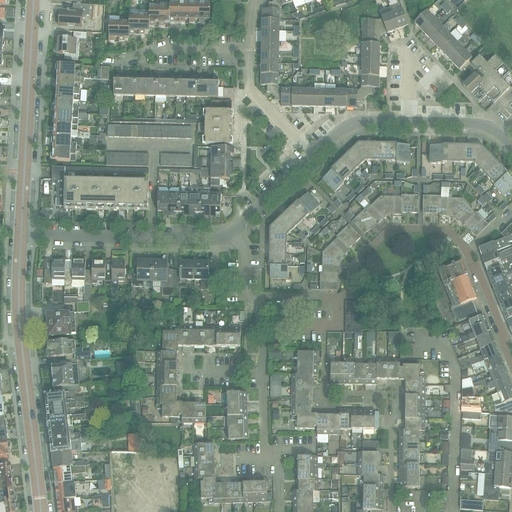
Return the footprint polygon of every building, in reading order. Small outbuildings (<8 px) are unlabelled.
[(179,0),(180,4),(179,25),(189,25),(190,4),(189,0),(179,0)] [(273,1),(272,2),(281,8),(282,6),(293,2),(291,0),(275,0),(273,1)] [(262,9),(262,20),(279,20),(280,10),(281,8),(272,2),(272,3),(272,5),(268,5),(268,10),(262,9)] [(160,9),(159,25),(159,29),(170,29),(170,9),(169,9),(169,4),(160,3),(160,9)] [(59,27),(69,27),(81,28),(82,16),(90,16),(90,5),(73,4),(73,12),(69,12),(69,11),(67,11),(67,12),(60,11),(59,27)] [(169,4),(169,9),(170,9),(170,29),(170,25),(179,25),(180,4),(169,4)] [(200,4),(190,4),(189,25),(195,25),(195,21),(199,21),(200,4)] [(200,4),(199,21),(199,25),(205,26),(205,22),(209,22),(209,26),(210,26),(210,5),(200,4)] [(150,9),(150,11),(149,33),(149,37),(150,37),(150,28),(155,28),(155,24),(159,25),(160,9),(150,9)] [(402,10),(392,14),(398,30),(408,26),(402,10)] [(130,23),(129,44),(130,37),(139,37),(139,11),(130,11),(130,23)] [(150,11),(139,11),(139,37),(145,37),(145,33),(149,33),(150,11)] [(414,23),(422,32),(435,20),(427,12),(414,23)] [(382,20),(379,21),(379,28),(384,26),(387,34),(398,30),(392,14),(381,18),(382,20)] [(262,20),(262,31),(279,31),(279,20),(262,20)] [(363,31),(362,45),(380,45),(379,45),(379,28),(379,21),(362,20),(362,31),(363,31)] [(422,32),(429,39),(442,28),(435,20),(422,32)] [(115,39),(119,40),(119,22),(109,22),(109,43),(115,43),(115,39)] [(119,44),(129,44),(130,23),(119,22),(119,40),(119,44)] [(429,39),(437,47),(449,35),(442,28),(429,39)] [(262,31),(262,42),(279,42),(279,31),(262,31)] [(65,60),(78,61),(79,41),(86,41),(86,34),(74,33),(74,39),(58,38),(58,46),(56,46),(56,52),(57,52),(57,55),(65,55),(65,60)] [(437,47),(444,55),(457,43),(449,35),(437,47)] [(262,42),(261,52),(279,53),(279,42),(262,42)] [(444,55),(452,63),(464,51),(457,43),(444,55)] [(380,45),(362,45),(362,55),(379,56),(380,45)] [(464,51),(452,63),(459,71),(472,59),(464,51)] [(261,52),(261,63),(278,64),(279,53),(261,52)] [(379,56),(362,55),(362,66),(379,66),(379,56)] [(463,87),(471,96),(478,104),(486,96),(494,104),(510,89),(502,81),(510,73),(495,57),(487,64),(480,57),(471,65),(486,80),(483,84),(475,76),(463,87)] [(261,63),(261,75),(278,75),(278,64),(261,63)] [(58,73),(58,77),(84,79),(87,79),(87,76),(83,76),(83,77),(80,76),(81,67),(58,65),(56,67),(56,71),(58,73)] [(362,66),(362,76),(379,76),(379,66),(362,66)] [(101,80),(109,80),(109,68),(101,68),(101,80)] [(124,97),(124,96),(124,74),(119,74),(119,77),(114,77),(114,96),(124,97)] [(124,96),(134,96),(135,78),(130,78),(131,74),(124,74),(124,96)] [(134,96),(145,97),(145,75),(140,75),(140,78),(135,78),(134,96)] [(145,97),(155,97),(156,78),(151,78),(151,75),(145,75),(145,97)] [(155,97),(166,97),(166,75),(161,75),(160,78),(156,78),(155,97)] [(166,97),(176,97),(177,79),(172,78),(172,75),(166,75),(166,97)] [(176,97),(186,98),(187,76),(181,75),(181,79),(177,79),(176,97)] [(270,93),(272,95),(280,88),(278,86),(278,75),(261,75),(261,86),(267,86),(267,91),(270,91),(270,93)] [(186,98),(197,98),(197,79),(193,79),(193,76),(187,76),(186,98)] [(197,98),(207,98),(208,76),(202,76),(202,79),(197,79),(197,98)] [(208,76),(207,98),(217,98),(217,99),(234,99),(234,90),(223,90),(223,89),(218,88),(218,79),(214,79),(214,76),(208,76)] [(362,88),(359,90),(366,97),(369,95),(369,93),(372,93),(373,88),(379,88),(379,76),(362,76),(362,88)] [(55,89),(57,90),(57,89),(79,91),(80,84),(84,85),(84,79),(58,77),(57,81),(55,81),(55,89)] [(281,107),(292,107),(292,90),(281,90),(280,88),(272,95),(274,97),(276,97),(276,101),(281,101),(281,107)] [(56,101),(79,103),(79,91),(57,89),(57,90),(56,101)] [(292,107),(303,108),(303,90),(292,90),(292,107)] [(303,108),(314,108),(314,91),(303,90),(303,108)] [(346,91),(346,109),(357,109),(357,103),(362,103),(362,99),(364,99),(366,97),(359,90),(358,92),(346,91)] [(314,108),(324,108),(324,91),(314,91),(314,108)] [(324,108),(335,108),(335,91),(324,91),(324,108)] [(335,108),(346,109),(346,91),(335,91),(335,108)] [(56,109),(56,113),(78,115),(79,103),(56,101),(54,103),(54,107),(56,109)] [(205,124),(198,124),(198,132),(205,133),(204,145),(231,146),(232,102),(212,101),(212,108),(212,111),(205,111),(205,124)] [(53,123),(55,125),(77,127),(78,121),(89,121),(89,115),(78,115),(56,113),(55,117),(53,119),(53,123)] [(55,125),(54,137),(77,138),(89,139),(90,134),(77,134),(77,127),(55,125)] [(54,149),(76,150),(80,151),(81,146),(76,146),(77,138),(54,137),(52,137),(52,145),(54,145),(54,149)] [(107,144),(105,140),(97,140),(97,145),(94,145),(93,151),(107,152),(107,144)] [(358,143),(347,154),(359,167),(366,160),(358,143)] [(374,144),(358,143),(366,160),(373,161),(374,144)] [(385,144),(374,144),(373,161),(385,161),(385,144)] [(397,144),(385,144),(385,161),(396,161),(396,164),(397,144)] [(398,144),(397,144),(396,164),(409,164),(410,146),(398,146),(398,144)] [(442,163),(454,163),(454,145),(442,145),(442,147),(442,163)] [(454,163),(465,163),(466,146),(454,145),(454,163)] [(465,163),(473,163),(481,146),(466,146),(465,163)] [(473,163),(478,169),(491,156),(481,146),(473,163)] [(442,165),(442,163),(442,147),(430,147),(429,164),(442,165)] [(211,148),(211,159),(230,159),(230,154),(233,154),(234,149),(211,148)] [(76,150),(54,149),(53,153),(51,155),(51,159),(53,161),(75,163),(76,150)] [(347,154),(339,162),(351,174),(359,167),(347,154)] [(478,169),(487,178),(500,165),(491,156),(478,169)] [(211,159),(211,169),(233,169),(233,164),(230,164),(230,159),(211,159)] [(339,162),(330,170),(342,183),(351,174),(339,162)] [(487,178),(494,186),(495,186),(507,175),(507,176),(509,175),(500,165),(487,178)] [(64,210),(74,210),(85,210),(85,180),(75,180),(65,180),(65,173),(65,168),(52,168),(52,180),(57,180),(56,207),(64,207),(64,210)] [(233,169),(211,169),(211,173),(210,186),(219,187),(220,180),(230,180),(230,175),(233,175),(233,169)] [(342,183),(330,170),(330,171),(331,172),(322,180),(335,193),(344,184),(342,183)] [(361,174),(367,181),(370,177),(364,171),(361,174)] [(467,178),(470,181),(476,176),(473,173),(467,178)] [(495,186),(494,186),(493,187),(503,197),(511,187),(511,180),(507,176),(507,175),(495,186)] [(85,210),(95,210),(106,211),(106,181),(96,181),(85,180),(85,210)] [(106,211),(116,211),(127,211),(127,181),(117,181),(106,181),(106,211)] [(127,211),(137,211),(148,211),(148,182),(138,182),(127,181),(127,211)] [(355,191),(358,194),(364,188),(362,185),(355,191)] [(475,189),(480,195),(484,192),(478,186),(475,189)] [(162,216),(168,216),(168,191),(167,189),(158,188),(158,213),(163,213),(162,216)] [(204,217),(210,217),(210,194),(210,189),(200,188),(200,194),(200,213),(204,213),(204,217)] [(174,213),(178,213),(179,189),(171,189),(168,191),(168,216),(174,216),(174,213)] [(347,199),(350,202),(356,196),(353,193),(347,199)] [(183,216),(189,216),(189,194),(179,194),(178,213),(183,213),(183,216)] [(195,213),(200,213),(200,194),(189,194),(189,216),(195,216),(195,213)] [(210,194),(210,217),(216,217),(216,214),(221,214),(221,194),(210,194)] [(297,201),(310,214),(311,215),(320,207),(308,194),(299,202),(298,201),(297,201)] [(483,198),(488,203),(492,200),(486,194),(483,198)] [(355,200),(358,203),(364,198),(361,195),(355,200)] [(402,197),(381,197),(387,215),(402,215),(402,196),(402,197)] [(419,196),(402,196),(402,215),(402,214),(418,214),(419,196)] [(422,214),(439,214),(439,198),(441,198),(441,197),(423,196),(422,214)] [(365,210),(364,210),(378,224),(387,215),(381,197),(366,211),(365,210)] [(439,216),(453,217),(461,199),(441,198),(439,198),(439,216)] [(477,202),(482,207),(485,204),(480,198),(477,202)] [(453,217),(463,227),(477,213),(476,214),(461,199),(453,217)] [(334,203),(339,208),(342,205),(337,200),(334,203)] [(297,201),(289,209),(301,222),(310,214),(297,201)] [(499,209),(502,212),(508,207),(505,204),(499,209)] [(327,209),(332,215),(335,212),(330,206),(327,209)] [(289,209),(281,218),(293,230),(301,222),(289,209)] [(378,224),(364,210),(352,222),(364,235),(376,224),(377,225),(378,224)] [(345,215),(350,220),(353,217),(348,212),(345,215)] [(477,213),(463,227),(464,226),(476,238),(489,225),(477,213)] [(487,220),(490,223),(496,218),(493,215),(487,220)] [(281,218),(269,228),(287,236),(293,230),(281,218)] [(338,221),(344,227),(347,224),(342,218),(338,221)] [(321,225),(323,228),(329,222),(327,219),(321,225)] [(511,224),(510,226),(502,234),(501,234),(501,235),(502,235),(505,238),(511,236),(511,237),(511,236),(511,224)] [(349,225),(336,237),(350,251),(349,249),(361,238),(349,225)] [(312,233),(315,236),(321,230),(318,227),(312,233)] [(269,228),(269,244),(287,244),(287,236),(269,228)] [(322,233),(325,237),(330,231),(328,228),(322,233)] [(297,235),(303,241),(306,239),(300,232),(297,235)] [(511,236),(505,238),(499,241),(479,249),(482,257),(496,252),(510,247),(509,244),(511,242),(511,238),(511,237),(511,236)] [(337,238),(322,252),(340,261),(350,251),(336,237),(337,238)] [(269,244),(269,255),(286,255),(287,244),(269,244)] [(482,257),(485,265),(507,257),(507,256),(511,254),(511,249),(498,255),(496,252),(482,257)] [(470,257),(476,259),(479,252),(473,250),(470,257)] [(320,273),(340,274),(340,261),(322,252),(322,273),(320,273)] [(484,266),(488,274),(511,263),(511,254),(507,256),(507,257),(485,265),(484,266)] [(269,255),(268,267),(286,268),(286,255),(269,255)] [(52,281),(64,281),(65,270),(65,260),(52,260),(52,270),(44,270),(44,285),(52,285),(52,281)] [(437,270),(444,287),(451,304),(459,322),(478,314),(472,301),(477,299),(461,260),(437,270)] [(84,282),(84,281),(85,271),(85,261),(72,261),(72,271),(65,270),(64,281),(64,285),(72,285),(72,287),(85,287),(85,282),(84,282)] [(84,281),(84,282),(85,282),(85,287),(84,303),(92,303),(92,281),(104,282),(104,271),(105,271),(105,261),(92,261),(92,271),(85,271),(84,281)] [(112,271),(105,271),(104,271),(104,282),(104,286),(112,286),(112,282),(125,282),(125,262),(112,261),(112,271)] [(143,282),(152,282),(153,264),(145,264),(145,262),(139,262),(138,270),(131,270),(131,288),(143,288),(143,282)] [(187,281),(194,281),(194,262),(188,262),(188,263),(181,263),(181,262),(180,262),(180,274),(174,274),(174,271),(173,271),(173,288),(173,289),(187,289),(187,284),(187,281)] [(194,262),(194,281),(202,281),(202,290),(217,290),(217,275),(208,275),(209,263),(208,263),(208,264),(201,263),(201,262),(194,262)] [(160,288),(173,288),(173,271),(173,270),(167,270),(167,263),(161,263),(161,264),(153,264),(152,282),(161,282),(160,288)] [(487,274),(490,282),(511,273),(511,263),(488,274),(487,274)] [(286,268),(268,267),(268,268),(270,268),(270,280),(288,280),(288,268),(286,268)] [(340,274),(320,273),(320,291),(337,292),(338,275),(340,275),(340,274)] [(511,273),(490,282),(494,290),(508,284),(507,282),(511,280),(511,273)] [(494,290),(497,298),(511,291),(511,282),(508,284),(494,290)] [(511,291),(497,298),(500,306),(511,300),(511,291)] [(511,300),(500,306),(503,313),(511,309),(511,300)] [(77,305),(78,314),(89,313),(88,304),(77,305)] [(511,309),(503,313),(506,321),(511,319),(511,309)] [(50,335),(50,337),(70,335),(76,334),(74,313),(69,314),(69,313),(48,315),(48,319),(49,328),(47,329),(47,335),(50,335)] [(462,338),(464,344),(491,334),(486,323),(483,316),(469,321),(474,334),(465,337),(462,338)] [(175,333),(171,333),(163,333),(163,350),(166,350),(166,348),(178,348),(178,347),(182,347),(183,327),(175,327),(175,333)] [(194,328),(183,327),(182,347),(193,348),(194,328)] [(205,328),(194,328),(193,348),(205,348),(205,328)] [(217,328),(205,328),(205,348),(216,348),(217,328)] [(228,328),(217,328),(216,348),(228,348),(228,328)] [(240,328),(228,328),(228,348),(240,348),(240,328)] [(395,340),(404,340),(404,329),(395,329),(395,340)] [(354,334),(355,351),(359,350),(359,339),(363,339),(363,334),(354,334)] [(478,345),(480,351),(495,345),(491,334),(464,344),(464,345),(466,350),(478,345)] [(83,353),(83,349),(75,349),(74,341),(50,343),(48,345),(48,350),(50,352),(51,352),(52,357),(65,356),(66,362),(92,360),(91,352),(83,353)] [(462,371),(472,367),(472,366),(499,356),(495,345),(480,351),(483,356),(470,361),(469,359),(459,364),(462,371)] [(157,353),(157,364),(177,364),(177,353),(178,353),(157,353)] [(298,353),(297,364),(317,365),(317,353),(298,353)] [(486,374),(489,372),(504,366),(499,356),(472,366),(472,367),(474,372),(482,368),(482,369),(484,368),(486,374)] [(376,360),(376,366),(377,366),(376,380),(377,380),(388,380),(388,361),(376,360)] [(400,361),(388,361),(388,380),(399,380),(399,381),(400,381),(400,361)] [(157,364),(157,376),(177,376),(177,364),(157,364)] [(297,364),(297,375),(297,376),(312,377),(317,377),(317,365),(297,364)] [(53,376),(54,388),(79,387),(77,365),(52,367),(52,368),(50,370),(51,374),(52,375),(52,377),(53,376)] [(330,385),(342,385),(342,365),(331,365),(330,385)] [(342,385),(354,385),(354,365),(342,365),(342,385)] [(354,385),(365,385),(365,366),(354,365),(354,385)] [(365,366),(365,385),(377,385),(377,380),(376,380),(377,366),(376,366),(365,366)] [(405,381),(405,386),(425,386),(425,378),(420,378),(420,366),(403,366),(404,366),(404,381),(405,381)] [(474,388),(484,386),(492,383),(508,377),(504,366),(489,372),(491,378),(486,380),(473,385),(474,388)] [(277,374),(277,393),(287,392),(287,374),(277,374)] [(292,375),(292,387),(312,388),(312,377),(297,376),(297,375),(292,375)] [(157,376),(157,387),(177,387),(177,376),(157,376)] [(495,389),(497,394),(511,388),(511,387),(508,377),(492,383),(484,386),(487,392),(490,391),(490,392),(495,389)] [(405,386),(405,397),(425,398),(425,386),(405,386)] [(46,396),(47,406),(77,404),(84,403),(83,398),(75,399),(75,393),(78,393),(78,387),(79,387),(54,388),(54,395),(46,396)] [(157,387),(157,399),(177,399),(177,387),(157,387)] [(292,387),(292,399),(312,399),(312,388),(292,387)] [(461,390),(461,399),(474,398),(472,388),(461,390)] [(511,388),(497,394),(491,396),(494,407),(495,413),(505,413),(511,413),(511,388)] [(227,394),(227,406),(247,405),(247,393),(227,394)] [(405,397),(405,409),(425,409),(425,398),(405,397)] [(177,399),(157,399),(156,406),(162,406),(162,419),(179,419),(179,415),(177,415),(178,403),(177,403),(177,399)] [(292,399),(292,410),(311,411),(312,399),(292,399)] [(139,402),(131,402),(132,410),(130,411),(130,412),(140,411),(139,402)] [(47,406),(48,419),(71,417),(71,410),(85,408),(84,403),(77,404),(47,406)] [(193,424),(194,404),(183,404),(183,403),(182,403),(182,424),(193,424)] [(206,404),(194,404),(193,424),(205,424),(206,404)] [(227,406),(227,417),(247,416),(247,405),(227,406)] [(405,409),(405,420),(425,420),(425,409),(405,409)] [(292,422),(297,422),(297,430),(314,430),(312,430),(312,415),(311,415),(311,411),(292,410),(292,422)] [(141,421),(140,411),(130,412),(130,417),(133,417),(133,422),(141,421)] [(340,411),(340,416),(339,430),(340,430),(351,430),(351,411),(340,411)] [(363,411),(351,411),(351,430),(363,431),(363,411)] [(375,411),(363,411),(363,431),(374,431),(375,411)] [(463,413),(463,420),(481,421),(481,414),(463,413)] [(317,435),(329,436),(329,416),(318,416),(318,415),(317,415),(317,435)] [(48,419),(49,430),(72,428),(72,423),(86,421),(86,416),(71,417),(48,419)] [(227,417),(228,428),(247,428),(247,416),(227,417)] [(329,416),(329,436),(340,436),(340,430),(339,430),(340,416),(329,416)] [(489,429),(497,430),(511,430),(511,418),(490,417),(489,429)] [(405,420),(405,431),(420,431),(420,432),(425,432),(425,420),(405,420)] [(49,430),(51,443),(88,439),(88,434),(80,435),(80,434),(73,435),(72,428),(49,430)] [(247,428),(228,428),(228,440),(248,440),(247,428)] [(498,441),(506,442),(506,454),(511,454),(511,430),(497,430),(497,432),(499,432),(498,441)] [(400,431),(400,443),(419,443),(420,432),(420,431),(405,431),(400,431)] [(51,443),(52,454),(71,452),(75,452),(74,445),(89,444),(89,442),(96,441),(95,438),(88,439),(51,443)] [(7,441),(0,441),(0,461),(9,460),(8,450),(8,449),(9,449),(10,447),(10,444),(9,443),(8,443),(7,441)] [(400,443),(399,454),(419,455),(419,443),(400,443)] [(194,445),(195,456),(214,456),(214,445),(194,445)] [(152,511),(150,447),(119,448),(121,511),(152,511)] [(462,450),(461,460),(471,462),(472,451),(462,450)] [(71,452),(52,454),(54,470),(71,468),(76,467),(84,466),(84,462),(72,463),(71,452)] [(358,453),(358,465),(378,465),(378,454),(358,453)] [(489,464),(511,465),(511,454),(506,454),(489,453),(488,464),(489,464)] [(399,454),(399,466),(419,466),(419,455),(399,454)] [(195,456),(195,468),(214,468),(214,456),(195,456)] [(298,470),(318,469),(325,469),(325,465),(317,465),(317,457),(298,458),(298,470)] [(471,462),(461,460),(460,460),(460,471),(473,471),(474,462),(471,462)] [(511,468),(511,465),(489,464),(489,469),(486,469),(486,475),(485,475),(485,476),(511,478),(511,468)] [(0,479),(11,478),(11,474),(11,473),(12,473),(12,472),(13,472),(13,470),(13,468),(12,467),(11,466),(10,465),(0,466),(0,479)] [(358,477),(363,477),(378,477),(378,476),(378,465),(358,465),(358,477)] [(399,466),(399,477),(419,477),(419,466),(399,466)] [(54,470),(55,485),(73,483),(71,468),(54,470)] [(214,468),(195,468),(195,480),(216,479),(215,479),(214,468)] [(298,470),(298,481),(318,481),(318,469),(298,470)] [(363,477),(363,489),(383,489),(383,476),(378,476),(378,477),(363,477)] [(485,476),(484,488),(483,501),(499,502),(500,489),(511,489),(511,478),(485,476)] [(419,477),(399,477),(399,489),(419,489),(419,477)] [(0,479),(0,491),(13,491),(13,485),(14,485),(14,484),(14,483),(14,481),(13,480),(13,479),(12,479),(12,478),(11,478),(0,479)] [(298,481),(298,492),(298,493),(313,492),(313,493),(318,493),(318,481),(298,481)] [(55,485),(57,500),(77,498),(75,486),(80,485),(80,482),(73,483),(55,485)] [(216,484),(210,484),(204,484),(204,482),(200,483),(201,500),(204,500),(204,505),(222,504),(221,485),(216,485),(216,484)] [(266,483),(255,484),(255,504),(272,503),(272,494),(267,494),(266,483)] [(232,484),(221,485),(222,504),(233,504),(232,484)] [(243,484),(232,484),(233,504),(244,504),(243,484)] [(255,484),(243,484),(244,504),(255,504),(255,484)] [(363,489),(363,500),(383,500),(383,489),(363,489)] [(0,504),(15,503),(15,502),(16,501),(16,500),(16,499),(16,498),(15,496),(14,496),(13,491),(0,491),(0,504)] [(293,492),(293,504),(313,504),(313,493),(313,492),(298,493),(298,492),(293,492)] [(57,500),(58,511),(78,511),(77,507),(81,507),(80,498),(77,498),(57,500)] [(383,500),(363,500),(363,511),(370,511),(369,511),(381,511),(382,511),(383,511),(383,500)] [(460,510),(482,511),(483,503),(460,501),(460,510)] [(0,511),(15,511),(16,511),(16,510),(17,509),(17,507),(17,506),(16,505),(16,504),(15,504),(15,503),(0,504),(0,511)]
